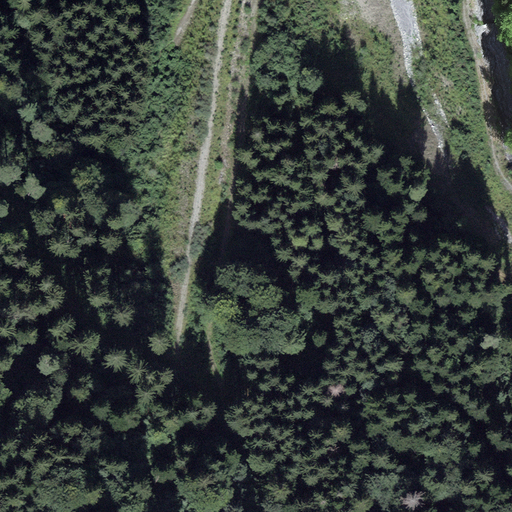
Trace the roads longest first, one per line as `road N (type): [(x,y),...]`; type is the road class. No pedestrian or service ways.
road 1 (track): [(227,0),(173,356),(285,511)]
road 2 (track): [(192,0),(175,36),(112,80),(41,59),(15,0)]
road 3 (track): [(511,191),(489,142),(465,0)]
